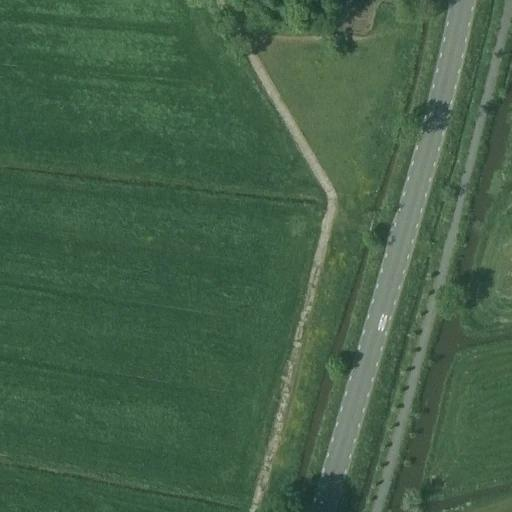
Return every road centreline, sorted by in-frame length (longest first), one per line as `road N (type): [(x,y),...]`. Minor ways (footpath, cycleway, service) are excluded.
road 1 (tertiary): [(321,511),(462,0)]
road 2 (unclassified): [(375,511),(509,0)]
